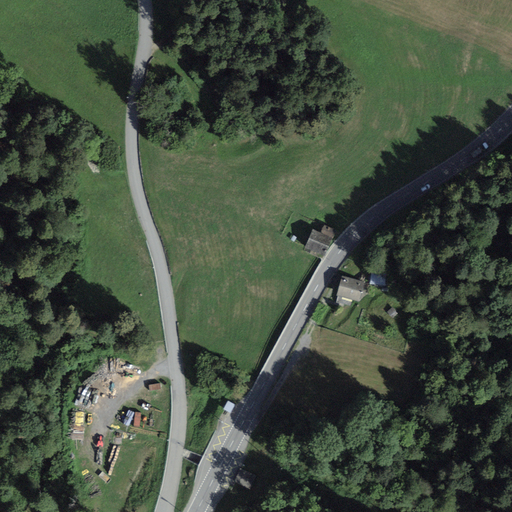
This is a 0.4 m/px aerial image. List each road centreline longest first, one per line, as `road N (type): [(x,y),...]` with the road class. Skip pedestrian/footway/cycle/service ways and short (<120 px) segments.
road 1 (residential): [(164,511),(181,391),(162,264),(135,173),(148,0)]
road 2 (secondary): [(511,118),(341,249),(196,511)]
road 3 (track): [(177,365),(143,379),(111,407),(105,457)]
